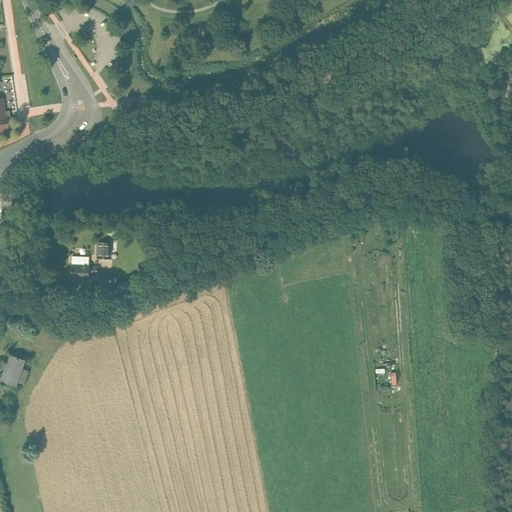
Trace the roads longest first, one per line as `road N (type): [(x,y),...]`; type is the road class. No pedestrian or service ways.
road 1 (tertiary): [(10,170),(87,122),(85,96),(54,54)]
road 2 (tertiary): [(54,54),(68,117),(0,160)]
road 3 (track): [(121,300),(0,306)]
